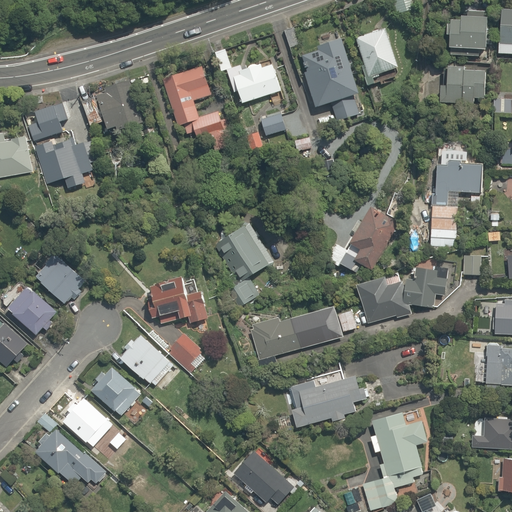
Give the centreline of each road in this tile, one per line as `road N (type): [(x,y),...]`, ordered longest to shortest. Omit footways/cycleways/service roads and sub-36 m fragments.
road 1 (secondary): [(272,0),(113,54),(0,78)]
road 2 (residential): [(100,320),(0,434)]
